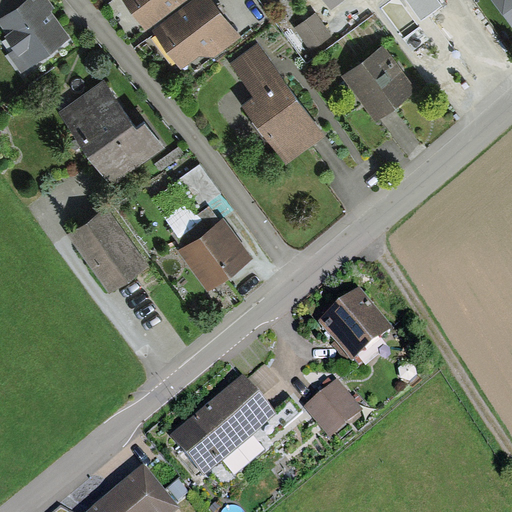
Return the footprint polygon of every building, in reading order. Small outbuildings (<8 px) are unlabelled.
[(57,6),(52,0),(21,0),(0,14),(0,22),(8,35),(6,37),(15,49),(5,55),(24,80),(76,42),(53,9),(57,6)] [(185,0),(128,0),(146,27),(152,24),(185,0)] [(241,36),(212,0),(185,0),(152,24),(184,68),(198,55),(216,56),(241,36)] [(396,0),(368,0),(379,12),(396,0)] [(333,35),(316,13),(291,31),(307,54),(333,35)] [(327,133),(257,41),(229,62),(255,96),(242,106),(286,164),(327,133)] [(419,87),(385,43),(343,75),(378,119),(419,87)] [(138,123),(106,78),(59,111),(112,184),(168,146),(147,118),(138,123)] [(201,163),(176,181),(196,209),(222,192),(201,163)] [(254,256),(225,216),(221,218),(211,204),(174,230),(184,245),(178,249),(207,289),(254,256)] [(149,264),(105,207),(68,234),(111,292),(149,264)] [(394,335),(360,292),(319,325),(353,367),(394,335)] [(246,382),(245,380),(172,441),(206,481),(277,420),(262,401),(281,385),(265,367),(246,382)] [(364,417),(339,383),(309,405),(334,439),(364,417)] [(179,511),(145,469),(94,511),(179,511)]
